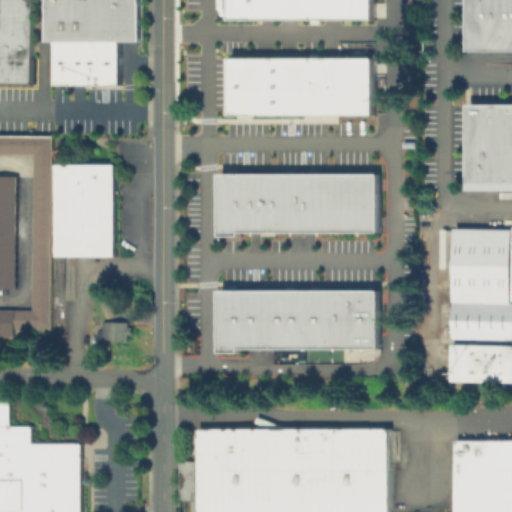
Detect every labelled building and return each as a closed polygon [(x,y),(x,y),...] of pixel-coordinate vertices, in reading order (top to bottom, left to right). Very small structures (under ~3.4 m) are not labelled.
[(0,0),(32,0),(32,56),(35,56),(35,86),(0,86),(0,0)] [(96,0),(96,41),(56,41),(50,41),(49,0),(96,0)] [(96,0),(142,0),(142,41),(121,41),(96,41),(96,0)] [(377,0),(377,19),(234,19),(234,0),(377,0)] [(470,0),(511,0),(511,51),(470,51),(470,0)] [(121,41),(121,84),(56,84),(56,41),(96,41),(121,41)] [(379,115),(234,115),(234,57),(379,57),(379,115)] [(511,103),(469,104),(469,189),(511,189),(511,103)] [(50,328),(14,328),(15,335),(0,335),(0,308),(32,308),(32,154),(0,154),(0,135),(53,136),(50,328)] [(116,255),(57,255),(57,164),(116,164),(116,255)] [(242,233),(223,233),(223,171),(383,171),(383,229),(242,229),(242,233)] [(0,175),(17,175),(17,288),(0,288),(0,175)] [(511,341),(453,340),(454,228),(511,228),(511,341)] [(243,351),(223,351),(223,288),(383,288),(382,347),(243,347),(243,351)] [(126,339),(97,339),(97,329),(102,329),(102,321),(127,321),(127,326),(132,326),(132,334),(126,334),(126,339)] [(511,380),(451,380),(452,344),(511,345),(511,380)] [(0,511),(0,399),(10,399),(10,426),(32,426),(32,442),(82,442),(82,511),(0,511)] [(199,511),(199,460),(199,428),(390,428),(390,511),(199,511)] [(455,511),(456,440),(511,440),(511,511),(455,511)] [(199,511),(181,511),(181,460),(199,460),(199,511)]
